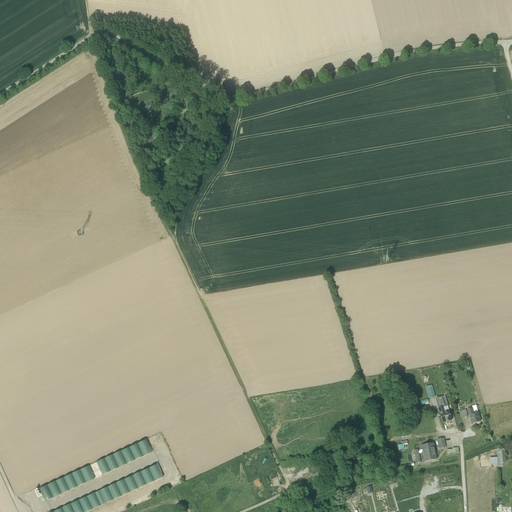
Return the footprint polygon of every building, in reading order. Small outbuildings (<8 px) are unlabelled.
[(426,386),(428,398),(435,396),(432,385),(426,386)] [(442,397),(436,399),(438,409),(439,409),(443,408),(445,407),(442,397)] [(449,412),(444,413),(443,408),(439,409),(440,414),(442,423),(452,420),(449,411),(449,412)] [(466,410),(459,412),(461,418),(467,417),(466,410)] [(474,414),(470,416),(472,424),(480,422),(478,413),(474,414)] [(444,438),(437,440),(439,449),(445,448),(444,438)] [(145,440),(96,463),(102,476),(151,453),(145,440)] [(433,444),(422,446),(425,462),(436,459),(433,444)] [(157,465),(107,487),(113,500),(163,478),(157,465)] [(88,466),(39,489),(45,502),(94,479),(88,466)] [(99,491),(53,511),(87,511),(105,504),(99,491)]
